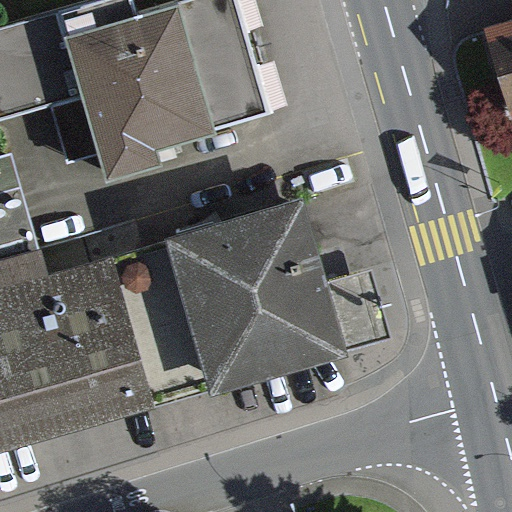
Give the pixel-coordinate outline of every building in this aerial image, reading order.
[(145,0),(135,0),(0,38),(0,81),(12,125),(63,110),(81,171),(114,161),(118,175),(166,161),(160,140),(274,107),(243,0),(226,0),(151,22),(145,0)] [(511,30),(492,36),(511,103),(511,30)] [(20,152),(0,158),(0,444),(150,400),(109,264),(57,279),(20,152)] [(306,194),(174,233),(218,382),(377,336),(358,271),(331,279),(306,194)] [(99,473),(166,456),(154,407),(87,423),(99,473)]
